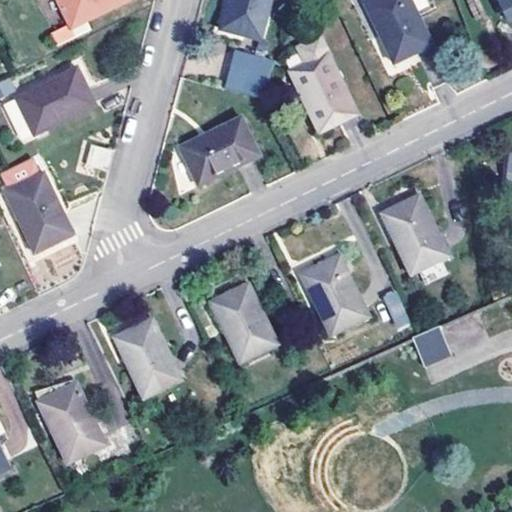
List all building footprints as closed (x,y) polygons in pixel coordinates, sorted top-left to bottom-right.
[(123,0),(60,0),(73,25),(123,0)] [(261,39),(270,0),(227,0),(220,28),(261,39)] [(433,41),(412,0),(364,0),(393,60),(433,41)] [(511,0),(499,0),(509,21),(511,19),(511,0)] [(86,21),(52,33),(56,44),(90,32),(86,21)] [(357,113),(321,35),(298,45),(304,61),(289,68),(295,80),(304,99),(319,131),(357,113)] [(226,86),(261,95),(277,57),(236,46),(226,86)] [(98,101),(79,63),(17,93),(35,133),(98,101)] [(304,99),(295,80),(286,85),(296,103),(304,99)] [(14,98),(3,103),(22,144),(33,139),(14,98)] [(259,155),(241,116),(179,145),(198,184),(259,155)] [(89,164),(110,169),(114,153),(94,147),(89,164)] [(34,156),(2,172),(3,176),(36,160),(34,156)] [(75,231),(45,169),(42,171),(36,160),(3,176),(9,188),(6,189),(36,250),(75,231)] [(452,254),(423,193),(384,212),(413,273),(452,254)] [(371,315),(341,254),(303,272),(333,333),(371,315)] [(279,341),(250,280),(211,298),(240,359),(279,341)] [(394,288),(381,295),(398,330),(411,324),(394,288)] [(182,377),(153,315),(115,334),(144,396),(182,377)] [(453,352),(442,327),(432,331),(444,356),(453,352)] [(444,356),(432,331),(414,339),(425,364),(444,356)] [(67,460),(106,441),(77,380),(38,399),(67,460)] [(0,469),(9,465),(0,445),(0,469)]
